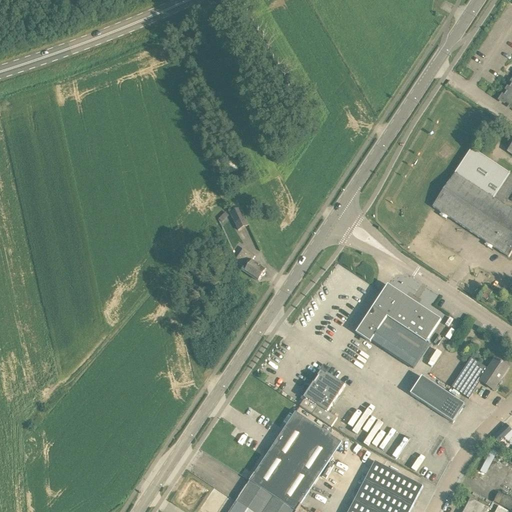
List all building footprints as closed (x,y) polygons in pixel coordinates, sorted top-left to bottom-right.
[(511,84),(501,101),(511,107),(511,84)] [(433,207),(509,258),(511,253),(511,211),(503,206),(511,193),(511,175),(472,149),(455,174),(433,207)] [(239,231),(250,226),(241,208),(230,213),(239,231)] [(229,216),(226,213),(218,220),(222,223),(229,216)] [(266,271),(253,262),(256,257),(243,249),(236,260),(241,270),(259,282),(266,271)] [(388,288),(356,337),(372,347),(412,373),(428,348),(444,324),(388,288)] [(494,391),(509,368),(496,359),(489,370),(472,359),(452,388),(469,399),(481,382),(494,391)] [(322,374),(306,399),(300,407),(312,415),(333,429),(338,420),(328,413),(345,386),(327,375),(326,377),(322,374)] [(465,406),(423,378),(411,395),(453,423),(465,406)] [(296,413),(284,431),(276,442),(298,457),(323,473),(342,444),(296,413)] [(504,438),(511,430),(507,425),(493,438),(499,444),(504,438)] [(268,454),(290,469),(298,457),(276,442),(268,454)] [(268,454),(266,457),(250,482),(294,511),(296,511),(309,493),(315,485),(290,469),(268,454)] [(290,469),(315,485),(323,473),(298,457),(290,469)] [(423,487),(417,484),(375,462),(365,482),(413,507),(423,487)] [(294,511),(250,482),(236,503),(249,511),(294,511)] [(365,482),(355,500),(377,511),(410,511),(413,507),(365,482)] [(493,502),(497,504),(511,511),(511,500),(498,493),(493,502)] [(470,499),(463,511),(487,511),(489,509),(470,499)] [(377,511),(355,500),(349,511),(377,511)] [(249,511),(236,503),(229,511),(249,511)]
